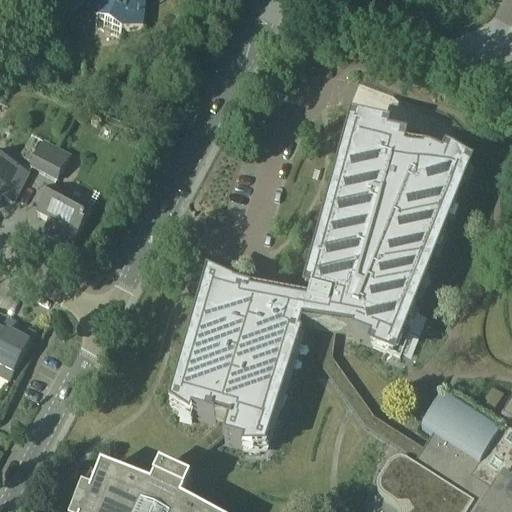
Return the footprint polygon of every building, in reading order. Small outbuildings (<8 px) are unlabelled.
[(47,0),(68,13),(79,0),(47,0)] [(96,22),(97,22),(95,29),(120,40),(124,34),(143,30),(143,2),(141,1),(141,0),(91,0),(86,5),(96,22)] [(184,384),(179,418),(216,428),(217,425),(219,425),(217,431),(182,461),(185,475),(224,442),(228,428),(230,429),(225,447),(259,457),(279,416),(272,413),(291,374),(287,372),(305,332),(323,335),(319,367),(333,363),(336,336),(354,339),(353,342),(400,361),(417,318),(409,315),(464,178),(425,163),(424,166),(406,161),(409,151),(357,137),(312,303),(309,315),(252,304),(252,301),(236,296),(226,293),(211,289),(207,322),(202,321),(198,353),(193,352),(189,384),(184,384)] [(44,147),(31,171),(44,178),(57,153),(44,147)] [(56,185),(70,160),(57,153),(44,178),(56,185)] [(0,201),(1,201),(13,207),(28,180),(15,173),(16,172),(0,164),(0,201)] [(50,225),(43,237),(70,251),(76,240),(77,240),(92,214),(52,192),(37,218),(50,225)] [(16,330),(1,322),(0,323),(0,381),(10,387),(35,340),(27,336),(22,345),(11,339),(16,330)] [(333,363),(319,367),(349,409),(353,415),(366,432),(389,447),(417,465),(414,471),(406,466),(400,466),(394,469),(382,487),(382,493),(385,500),(396,507),(403,508),(414,507),(418,511),(511,511),(511,401),(495,429),(445,397),(431,418),(422,433),(434,440),(425,454),(375,422),(364,407),(361,402),(333,363)] [(186,511),(183,510),(192,490),(180,485),(185,475),(182,461),(172,481),(161,476),(151,496),(102,476),(91,505),(86,503),(82,511),(186,511)]
